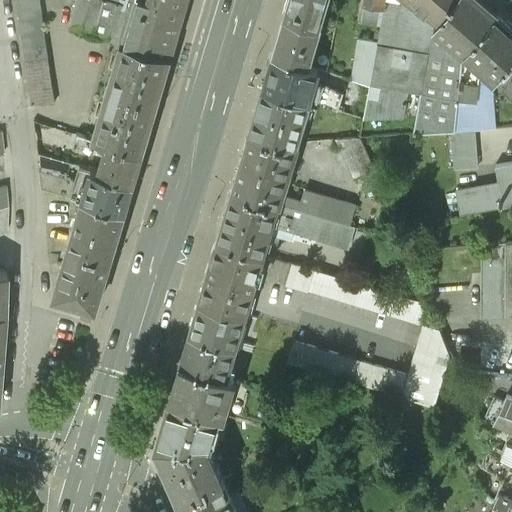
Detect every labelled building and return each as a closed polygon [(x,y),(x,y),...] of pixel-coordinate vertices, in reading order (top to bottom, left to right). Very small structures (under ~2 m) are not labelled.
[(39,0),(16,0),(31,102),(55,99),(39,0)] [(78,0),(71,27),(128,42),(170,54),(186,0),(78,0)] [(326,0),(288,0),(286,10),(320,21),(326,0)] [(380,25),(363,116),(403,115),(408,86),(423,89),(429,51),(434,27),(436,24),(440,18),(415,0),(384,0),(384,6),(380,25)] [(452,0),(415,0),(440,18),(452,0)] [(497,10),(486,0),(452,0),(440,18),(436,24),(465,49),(466,48),(497,10)] [(384,6),(364,3),(361,21),(380,25),(384,6)] [(320,21),(286,10),(273,51),(308,62),(310,54),(311,54),(319,30),(317,30),(320,21)] [(511,55),(511,23),(497,10),(466,48),(486,67),(496,76),(498,73),(498,72),(511,55)] [(465,49),(436,24),(434,27),(423,89),(421,95),(459,98),(464,52),(465,49)] [(170,54),(128,42),(125,50),(119,48),(107,88),(156,102),(170,54)] [(486,67),(466,48),(465,49),(464,52),(459,98),(477,100),(481,74),(486,67)] [(308,62),(273,51),(263,84),(308,98),(308,99),(315,101),(320,85),(313,83),(319,65),(308,62)] [(511,55),(498,72),(498,73),(511,87),(511,55)] [(308,98),(263,84),(249,130),(283,140),(295,139),(308,99),(308,98)] [(156,102),(107,88),(95,128),(102,130),(99,138),(106,140),(142,150),(156,102)] [(459,98),(421,95),(415,131),(449,129),(456,128),(459,98)] [(456,128),(449,129),(452,167),(478,165),(475,127),(456,128)] [(283,140),(249,130),(232,188),(278,201),(281,202),(283,193),(299,139),(295,139),(283,140)] [(374,165),(360,135),(334,137),(352,176),(374,165)] [(142,150),(106,140),(98,169),(133,179),(142,150)] [(511,161),(497,164),(499,177),(504,204),(510,203),(511,202),(511,161)] [(98,169),(91,167),(85,188),(74,185),(72,194),(82,197),(124,209),(133,179),(98,169)] [(504,204),(499,177),(455,185),(460,213),(504,204)] [(324,192),(305,186),(302,198),(283,193),(281,202),(318,213),(324,192)] [(278,201),(232,188),(217,237),(263,251),(272,221),(278,201)] [(357,202),(324,192),(318,213),(323,215),(351,223),(357,202)] [(124,209),(82,197),(68,244),(110,256),(124,209)] [(281,202),(278,201),(272,221),(318,234),(323,215),(318,213),(281,202)] [(351,223),(323,215),(318,234),(350,244),(356,224),(351,223)] [(263,251),(217,237),(199,299),(245,312),(263,251)] [(511,239),(482,242),(482,315),(511,313),(511,239)] [(110,256),(68,244),(54,293),(96,305),(110,256)] [(315,267),(292,260),(285,284),(308,291),(309,287),(315,267)] [(430,301),(316,266),(315,267),(309,287),(424,322),(430,301)] [(245,312),(199,299),(189,330),(235,344),(245,312)] [(441,327),(423,322),(403,393),(438,403),(452,354),(441,327)] [(235,344),(189,330),(180,360),(226,374),(235,344)] [(409,372),(294,338),(288,359),(403,393),(409,372)] [(226,374),(180,360),(169,397),(218,411),(223,413),(228,395),(221,393),(226,374)] [(511,394),(507,392),(502,403),(494,422),(511,428),(511,394)] [(218,411),(169,397),(156,443),(207,440),(209,441),(218,411)] [(494,400),(486,418),(494,422),(502,403),(494,400)] [(511,440),(508,439),(501,456),(511,461),(511,440)] [(207,440),(156,443),(180,498),(224,478),(207,440)] [(238,511),(224,478),(180,498),(185,511),(238,511)] [(511,489),(509,489),(503,502),(511,506),(511,489)] [(511,506),(503,502),(499,501),(498,503),(499,506),(501,508),(508,511),(510,511),(511,510),(511,506)]
